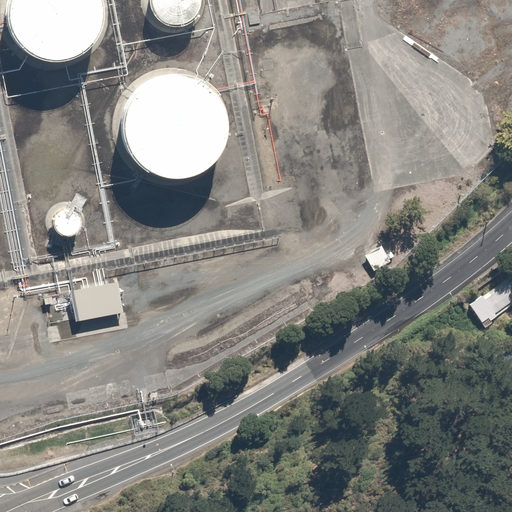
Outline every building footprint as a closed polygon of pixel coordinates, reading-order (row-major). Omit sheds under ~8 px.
[(97,0),(9,0),(6,16),(9,32),(17,46),(29,56),(43,61),(58,62),(73,59),(85,50),(94,39),(100,25),(100,10),(97,0)] [(200,0),(149,0),(150,8),(153,15),(159,22),(166,26),(175,27),(183,25),(190,21),(196,15),(200,8),(200,0)] [(274,0),(277,13),(278,16),(284,15),(283,12),(317,6),(316,0),(274,0)] [(407,30),(412,32),(416,34),(417,34),(423,35),(428,34),(434,33),(439,31),(444,28),(448,24),(451,20),(454,15),(456,9),(456,4),(456,0),(391,0),(392,1),(392,7),(393,12),(395,17),(398,22),(402,26),(407,30)] [(511,0),(488,0),(488,1),(487,4),(487,7),(487,9),(488,12),(489,15),(490,17),(492,19),(494,21),(497,22),(499,23),(502,23),(505,23),(508,22),(510,21),(511,20),(511,0)] [(357,7),(339,11),(347,48),(365,44),(357,7)] [(458,27),(455,29),(452,31),(450,34),(448,37),(447,41),(447,44),(447,48),(447,52),(449,55),(450,58),(453,61),(456,63),(459,65),(462,66),(466,67),(469,66),(473,66),(476,64),(479,63),(482,60),(484,57),(486,54),(487,51),(488,47),(488,44),(487,40),(486,37),(484,34),(482,31),(479,29),(476,27),(472,26),(469,25),(465,25),(462,26),(458,27)] [(162,182),(176,183),(188,182),(200,177),(210,170),(219,161),(225,149),(228,137),(229,125),(226,112),(221,101),(213,91),(203,83),(192,78),(179,76),(166,76),(153,80),(141,87),(132,97),(125,108),(121,121),(121,134),(124,147),(130,159),(139,169),(150,177),(162,182)] [(74,213),(70,211),(66,210),(62,211),(58,213),(55,216),(53,220),(53,224),(54,229),(56,232),(59,235),(64,237),(68,237),(72,235),(76,232),(78,229),(79,224),(79,220),(77,216),(74,213)] [(511,300),(511,270),(471,304),(485,322),(511,300)] [(117,282),(69,292),(76,323),(123,313),(117,282)]
